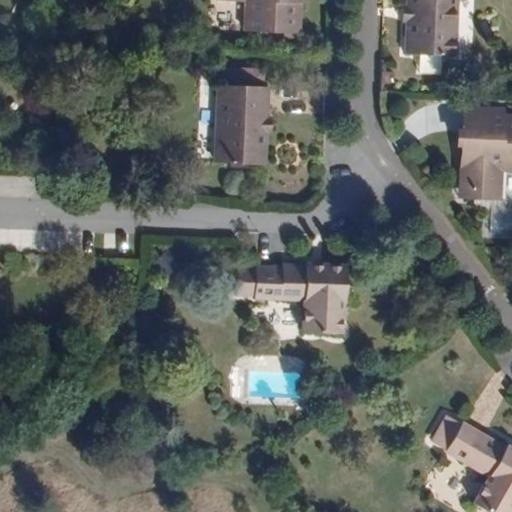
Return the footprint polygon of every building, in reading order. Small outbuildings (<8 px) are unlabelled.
[(221,0),(247,1),(246,31),(247,31),(302,33),(303,33),(304,3),(309,3),(311,3),(311,2),(310,0),(221,0)] [(406,23),(404,52),(407,52),(419,53),(418,73),(450,74),(451,54),(456,54),(458,54),(460,0),(406,0),(406,5),(403,5),(402,5),(402,6),(402,21),(402,23),(403,23),(406,23)] [(265,163),(268,163),(269,134),(272,134),(273,134),(273,133),(273,117),(273,116),(272,116),(269,116),(270,87),(268,87),(219,85),(217,85),(214,161),(216,161),(229,162),(229,166),(229,167),(230,167),(251,167),(252,167),(253,162),(265,163)] [(459,199),(459,200),(460,200),(462,200),(471,201),(502,203),(504,174),(511,174),(511,117),(508,117),(508,112),(509,111),(507,110),(468,108),(466,107),(464,131),(458,131),(458,132),(458,133),(457,139),(457,144),(457,145),(457,147),(463,148),(461,171),(459,199)] [(349,267),(349,265),(343,265),(332,264),(324,264),(314,264),(306,264),(306,266),(284,265),(284,267),(258,266),(258,268),(257,301),(257,302),(283,303),(305,304),(304,311),(304,325),(304,332),(344,333),(344,332),(345,318),(345,304),(347,304),(348,284),(349,267)] [(511,511),(511,446),(509,445),(508,446),(489,435),(488,437),(465,424),(464,426),(446,415),(430,441),(449,452),(448,454),(447,455),(470,468),(489,479),(486,484),(479,496),(474,504),(488,511),(511,511)]
